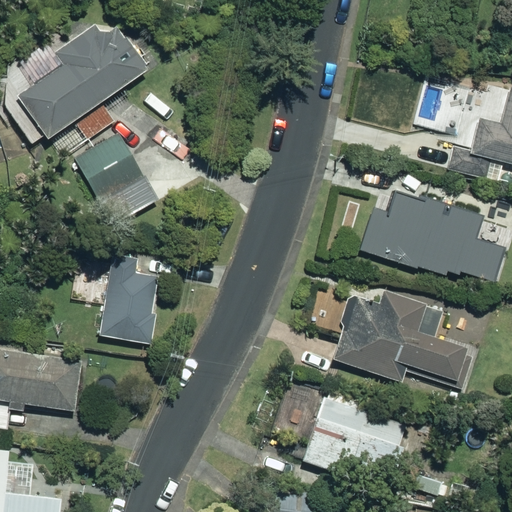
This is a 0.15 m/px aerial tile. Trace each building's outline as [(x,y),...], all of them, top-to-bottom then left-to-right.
[(71,122),(86,142),(113,122),(100,104),(145,71),(114,28),(101,38),(92,25),(60,48),(68,59),(13,99),(44,141),(71,122)] [(72,159),(98,203),(141,177),(116,134),(72,159)] [(484,178),(497,182),(502,160),(452,147),(446,170),(484,180),(484,178)] [(414,267),(443,276),(455,241),(443,237),(448,221),(444,220),(449,207),(406,193),(392,235),(375,229),(367,255),(413,270),(414,267)] [(483,221),(511,229),(511,202),(490,196),(483,221)] [(95,338),(148,347),(153,316),(149,316),(155,280),(165,282),(169,261),(135,255),(134,262),(109,258),(95,338)] [(403,372),(460,391),(472,360),(461,356),(463,351),(432,340),(442,313),(380,292),(376,305),(353,297),(346,300),(338,321),(342,328),(330,361),(399,386),(403,372)] [(0,431),(3,432),(7,405),(71,414),(79,363),(0,351),(0,431)] [(299,464),(386,493),(401,449),(396,448),(403,429),(321,401),(299,464)] [(57,511),(59,501),(29,498),(32,465),(5,462),(7,452),(0,451),(0,511),(57,511)] [(413,492),(435,499),(440,483),(419,475),(413,492)] [(471,505),(490,508),(493,489),(473,486),(471,505)] [(273,511),(320,511),(322,496),(276,490),(273,511)]
